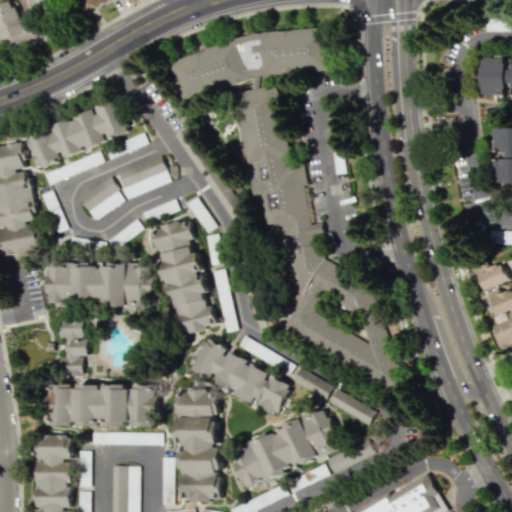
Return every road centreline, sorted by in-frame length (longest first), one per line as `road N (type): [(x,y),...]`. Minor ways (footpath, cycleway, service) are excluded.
road 1 (tertiary): [(379,0),(372,14),(377,91),(404,254),(483,462),(511,509)]
road 2 (tertiary): [(511,448),(445,295),(411,138)]
road 3 (tertiary): [(214,0),(0,103)]
road 4 (tertiary): [(412,280),(424,289),(457,375),(468,389),(482,388)]
road 5 (tertiary): [(411,138),(395,0)]
